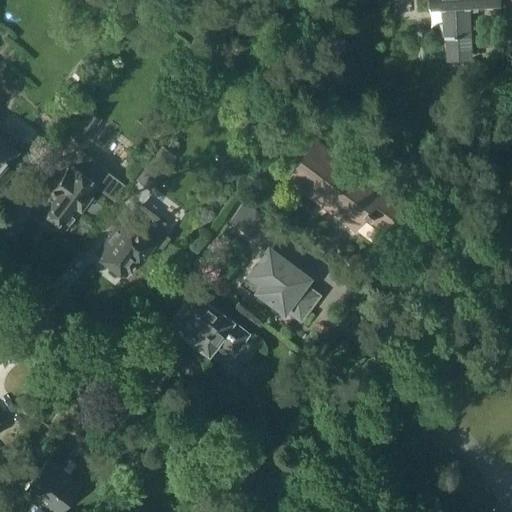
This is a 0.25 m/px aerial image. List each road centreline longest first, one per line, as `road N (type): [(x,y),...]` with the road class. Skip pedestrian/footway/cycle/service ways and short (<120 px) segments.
road 1 (residential): [(273,501),(379,376),(511,243)]
road 2 (residential): [(273,501),(0,304)]
